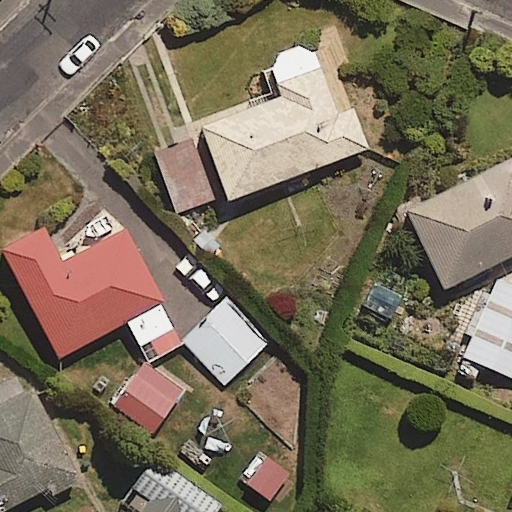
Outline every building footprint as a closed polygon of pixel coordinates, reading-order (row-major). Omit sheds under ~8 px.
[(330,110),(309,47),(287,43),(276,47),(265,56),(261,63),(271,93),(179,125),(184,139),(154,150),(174,209),(362,145),(348,104),(330,110)] [(511,153),(511,152),(398,204),(435,284),(511,248),(511,153)] [(177,341),(116,223),(67,249),(65,244),(50,252),(35,222),(0,240),(0,253),(52,353),(122,316),(144,359),(177,341)] [(511,381),(511,287),(489,277),(446,363),(473,377),(479,365),(511,381)] [(268,337),(223,293),(177,340),(221,384),(268,337)] [(178,389),(139,358),(108,398),(147,429),(178,389)] [(45,493),(73,478),(21,381),(0,391),(0,504),(40,483),(45,493)] [(204,511),(212,501),(148,456),(118,499),(135,511),(204,511)]
